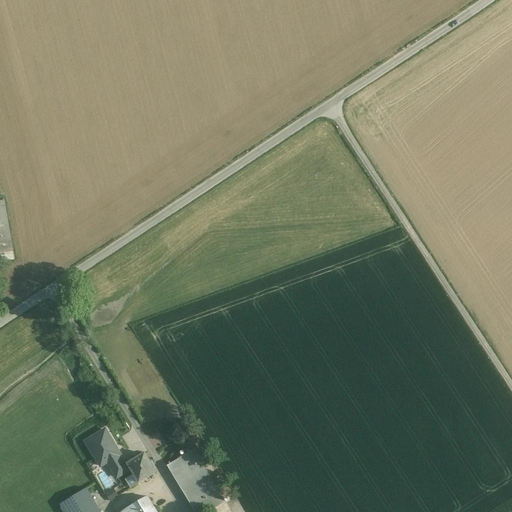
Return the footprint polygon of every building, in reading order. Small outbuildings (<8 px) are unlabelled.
[(4,202),(0,202),(0,234),(9,233),(4,202)] [(9,233),(0,234),(0,253),(12,251),(9,233)] [(12,251),(0,253),(0,263),(14,262),(12,251)] [(120,455),(105,430),(90,440),(94,445),(89,448),(101,467),(108,462),(117,478),(127,472),(127,471),(130,469),(128,465),(124,467),(118,456),(120,455)] [(210,511),(226,503),(194,451),(179,460),(195,487),(210,511)] [(146,456),(141,455),(137,457),(136,459),(128,464),(140,484),(157,474),(155,470),(157,468),(151,459),(149,461),(146,456)] [(195,487),(179,460),(168,466),(184,493),(195,487)] [(210,511),(195,487),(184,493),(195,511),(210,511)] [(104,492),(108,501),(116,497),(112,488),(104,492)] [(100,511),(86,489),(59,505),(63,511),(100,511)] [(155,511),(147,497),(129,508),(131,511),(155,511)]
